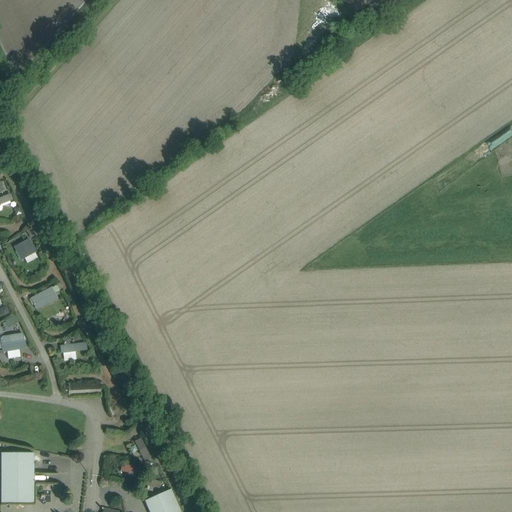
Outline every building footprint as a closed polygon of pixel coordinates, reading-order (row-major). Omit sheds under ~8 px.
[(346,0),(355,13),(374,0),(346,0)] [(0,206),(11,202),(7,192),(0,195),(0,206)] [(22,265),(37,258),(26,238),(12,245),(22,265)] [(65,314),(55,292),(46,297),(56,318),(65,314)] [(7,330),(0,334),(0,335),(10,353),(18,348),(7,330)] [(84,350),(79,340),(54,343),(55,354),(84,350)] [(99,374),(66,374),(66,392),(99,392),(99,374)] [(126,440),(124,456),(140,457),(142,442),(126,440)] [(1,503),(34,503),(34,453),(1,453),(1,503)] [(121,465),(120,474),(138,475),(138,466),(121,465)] [(144,501),(149,511),(180,511),(171,489),(144,501)]
